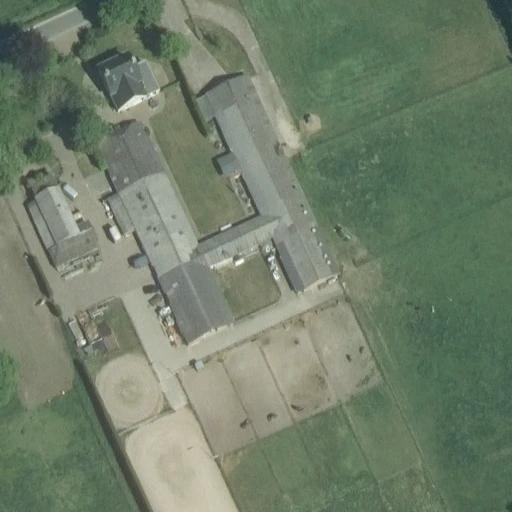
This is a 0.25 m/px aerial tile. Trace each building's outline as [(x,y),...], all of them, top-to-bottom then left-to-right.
[(124,61),(122,58),(112,63),(114,66),(98,74),(117,113),(158,94),(144,65),(132,71),(127,60),(124,61)] [(206,98),(263,219),(269,232),(309,213),(246,79),(206,98)] [(197,250),(140,126),(95,147),(118,196),(107,201),(125,238),(136,232),(190,346),(233,326),(207,270),(272,240),(269,232),(263,219),(197,250)] [(73,225),(58,193),(51,178),(28,189),(36,204),(28,208),(57,270),(100,249),(87,224),(81,227),(79,222),(73,225)] [(298,295),(337,277),(338,276),(309,213),(269,232),(272,240),(298,295)]
